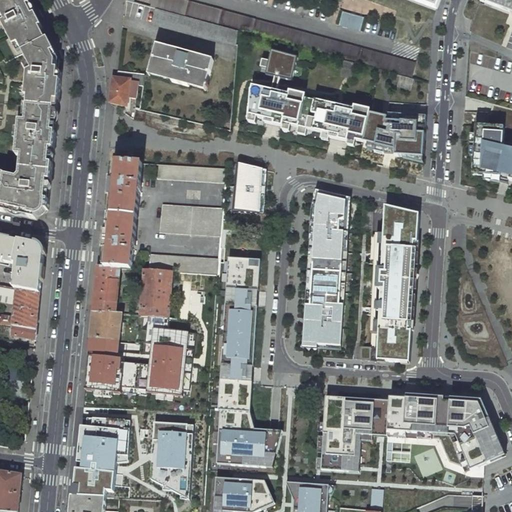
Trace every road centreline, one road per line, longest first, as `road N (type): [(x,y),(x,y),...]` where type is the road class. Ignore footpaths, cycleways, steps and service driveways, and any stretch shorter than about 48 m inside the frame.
road 1 (residential): [(433,209),(301,178),(282,198),(279,344),(287,363),(428,375)]
road 2 (tertiary): [(51,465),(74,237)]
road 3 (tertiary): [(74,237),(87,79),(68,22)]
road 4 (residential): [(456,0),(433,209)]
road 5 (residential): [(428,375),(433,209)]
